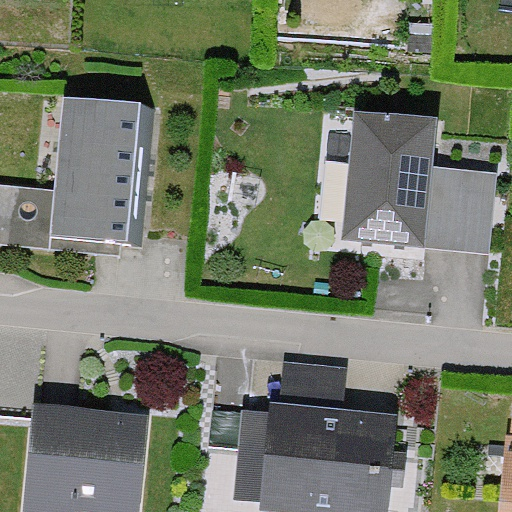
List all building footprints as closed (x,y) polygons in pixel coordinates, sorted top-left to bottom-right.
[(155,113),(56,101),(40,235),(139,247),(155,113)] [(429,123),(346,116),(341,167),(319,165),(312,244),(482,258),(489,181),(424,176),(429,123)] [(377,511),(385,427),(360,424),(360,418),(340,417),(341,404),(333,404),(335,378),(278,373),(275,411),(264,410),(255,511),(377,511)] [(511,511),(511,393),(508,393),(504,448),(499,448),(493,511),(511,511)] [(127,511),(136,424),(24,414),(15,511),(127,511)]
